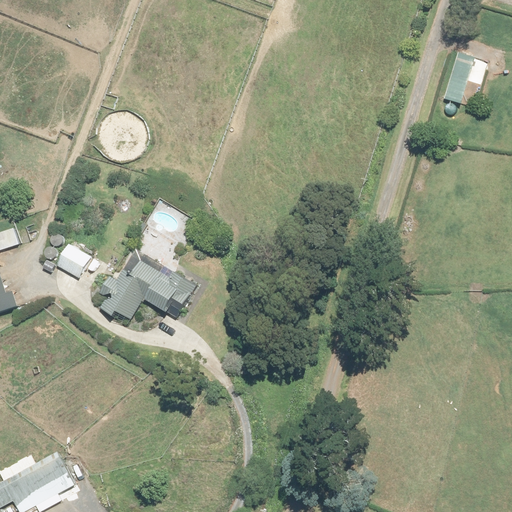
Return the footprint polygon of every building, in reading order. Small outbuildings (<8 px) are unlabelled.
[(462,105),(479,57),(459,51),(460,51),(444,100),(448,100),(447,101),(447,102),(446,103),(446,104),(446,105),(447,106),(447,107),(447,108),(448,108),(448,109),(449,109),(450,109),(450,110),(451,110),(452,110),(453,110),(454,110),(455,109),(456,109),(456,108),(457,108),(457,107),(458,107),(458,106),(458,105),(458,104),(462,105)] [(0,313),(20,307),(15,290),(9,292),(0,263),(0,251),(22,245),(17,228),(0,233),(0,313)] [(67,236),(55,229),(41,255),(53,262),(67,236)] [(70,240),(55,265),(81,281),(96,255),(70,240)] [(100,295),(106,298),(100,307),(129,325),(147,300),(169,313),(174,307),(182,312),(197,283),(132,246),(114,274),(100,295)] [(0,511),(15,505),(18,511),(23,511),(76,485),(59,452),(39,463),(34,454),(2,471),(6,480),(0,483),(0,511)]
